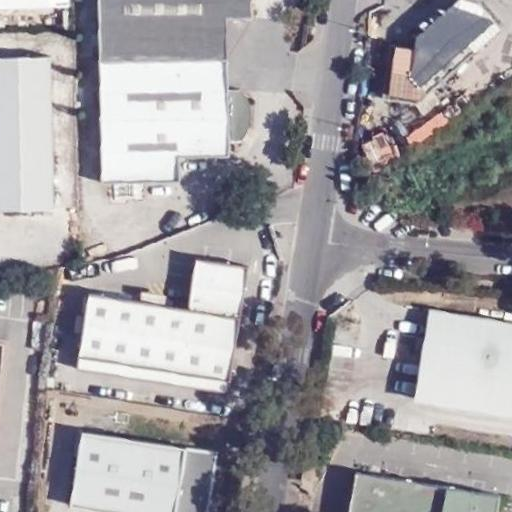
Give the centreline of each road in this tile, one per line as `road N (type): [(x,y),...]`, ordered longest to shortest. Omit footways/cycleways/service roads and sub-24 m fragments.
road 1 (unclassified): [(315,245),(270,511)]
road 2 (unclassified): [(347,0),(315,245)]
road 3 (unclassified): [(315,245),(511,265)]
